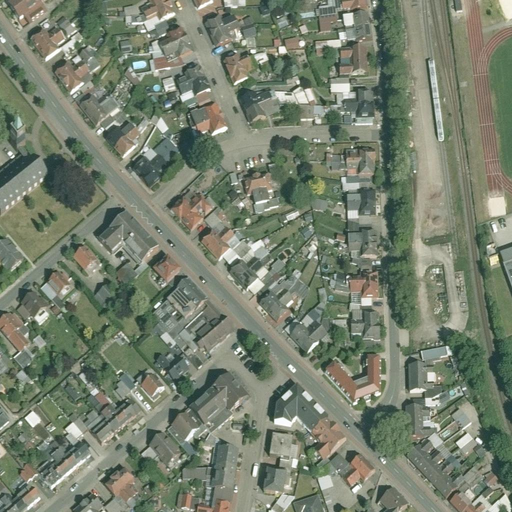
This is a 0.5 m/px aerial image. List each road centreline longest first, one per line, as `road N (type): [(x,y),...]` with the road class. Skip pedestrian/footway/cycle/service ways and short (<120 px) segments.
road 1 (residential): [(363,436),(396,388),(389,136)]
road 2 (residential): [(260,387),(234,361),(223,362),(46,511)]
road 3 (tertiary): [(288,359),(143,209)]
road 4 (tertiary): [(130,195),(8,47)]
road 5 (residential): [(0,308),(130,195)]
road 6 (residential): [(179,0),(243,142)]
road 7 (residential): [(243,142),(389,136)]
road 8 (residential): [(389,136),(377,0)]
road 9 (residential): [(260,387),(243,511)]
road 10 (residential): [(143,209),(213,153),(243,142)]
